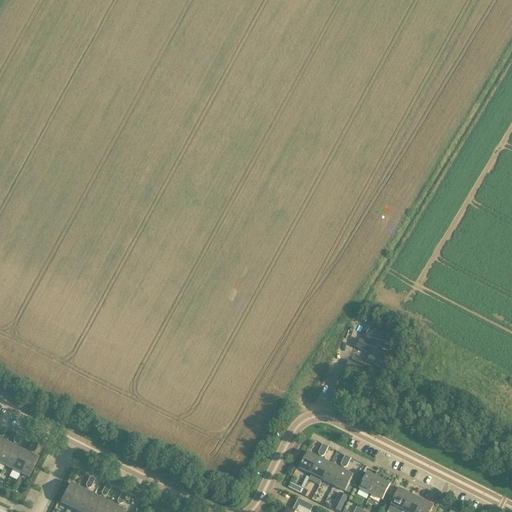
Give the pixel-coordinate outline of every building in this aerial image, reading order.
[(366,324),(358,339),(392,356),(400,341),(366,324)] [(367,403),(363,411),(371,415),(411,337),(399,332),(397,336),(402,339),(401,341),(402,342),(390,365),(375,358),(370,369),(384,376),(369,404),(367,403)] [(358,340),(349,358),(369,368),(378,349),(358,340)] [(349,359),(340,376),(374,393),(383,376),(349,359)] [(340,377),(331,394),(362,410),(371,393),(340,377)] [(4,466),(14,447),(6,443),(0,455),(0,470),(1,471),(4,466)] [(14,447),(4,466),(12,470),(22,451),(14,447)] [(22,451),(12,470),(20,474),(30,455),(22,451)] [(307,452),(299,468),(311,474),(319,458),(307,452)] [(30,455),(20,474),(28,478),(38,459),(30,455)] [(342,460),(348,463),(351,458),(345,455),(342,460)] [(319,458),(311,474),(322,480),(330,464),(319,458)] [(330,464),(322,480),(333,486),(342,469),(330,464)] [(342,469),(333,486),(340,489),(345,491),(353,475),(342,469)] [(371,495),(379,479),(367,473),(366,475),(362,482),(359,489),(371,495)] [(353,475),(345,491),(349,494),(357,477),(353,475)] [(389,497),(394,487),(390,485),(379,479),(371,495),(382,500),(385,494),(389,497)] [(69,483),(60,503),(68,507),(78,487),(69,483)] [(78,487),(68,507),(76,511),(85,491),(78,487)] [(391,505),(396,507),(403,511),(411,495),(399,489),(394,487),(389,497),(394,499),(391,505)] [(78,511),(85,511),(93,495),(85,491),(76,511),(78,511)] [(339,511),(347,497),(339,493),(331,509),(336,511),(339,511)] [(93,495),(85,511),(94,511),(101,499),(93,495)] [(411,495),(403,511),(402,511),(416,511),(422,500),(411,495)] [(101,499),(94,511),(104,511),(109,503),(101,499)] [(285,511),(309,511),(313,506),(298,499),(292,511),(288,508),(285,511)] [(422,500),(416,511),(435,511),(437,508),(422,500)] [(109,503),(104,511),(114,511),(117,507),(109,503)]
